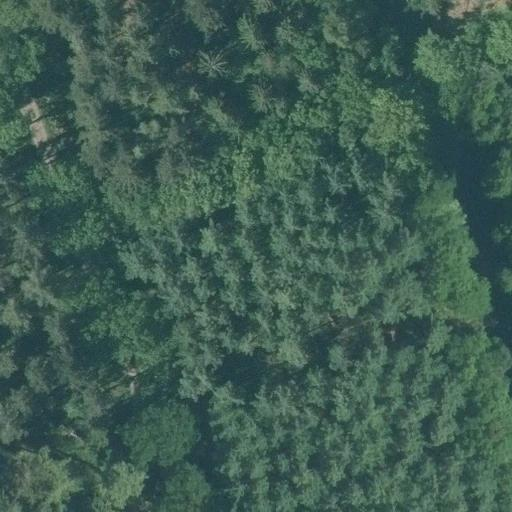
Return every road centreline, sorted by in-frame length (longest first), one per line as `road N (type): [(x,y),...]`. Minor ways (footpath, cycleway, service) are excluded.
road 1 (track): [(69,220),(179,511)]
road 2 (track): [(0,36),(69,220)]
